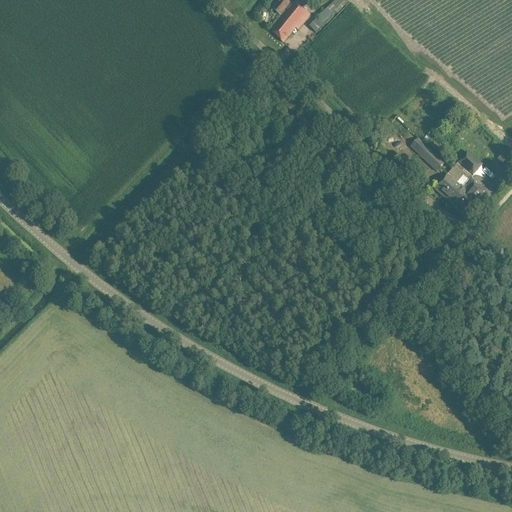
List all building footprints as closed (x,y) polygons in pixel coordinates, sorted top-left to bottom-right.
[(281,0),(274,10),(280,15),(292,0),(291,0),(281,0)] [(315,32),(347,3),(343,0),(335,0),(309,25),(315,32)] [(270,30),(283,42),(296,28),(298,30),(310,15),(293,1),(270,30)] [(428,135),(424,139),(443,155),(450,162),(454,158),(428,135)] [(418,140),(411,148),(437,172),(445,163),(418,140)] [(467,153),(458,163),(473,175),(482,165),(467,153)] [(441,181),(434,189),(450,203),(451,202),(452,202),(463,189),(462,189),(463,188),(462,187),(470,179),(473,175),(458,163),(446,176),(441,181)] [(463,189),(452,202),(454,204),(453,206),(463,215),(484,191),(476,185),(473,182),(470,179),(462,187),(463,188),(462,189),(463,189)]
